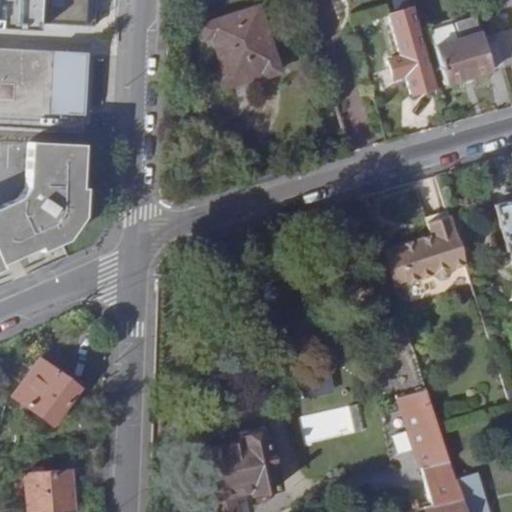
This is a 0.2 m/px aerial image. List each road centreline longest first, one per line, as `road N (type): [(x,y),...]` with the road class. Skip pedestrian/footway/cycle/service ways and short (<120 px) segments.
road 1 (tertiary): [(137,254),(157,234),(201,219),(511,127)]
road 2 (tertiary): [(125,511),(137,254)]
road 3 (tertiary): [(147,0),(137,254)]
road 4 (residential): [(137,254),(109,275),(0,320)]
